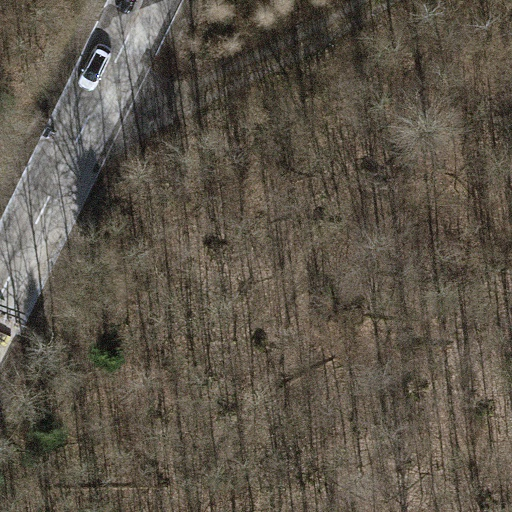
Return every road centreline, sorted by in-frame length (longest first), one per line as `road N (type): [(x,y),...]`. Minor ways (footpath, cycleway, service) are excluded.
road 1 (tertiary): [(0,299),(146,0)]
road 2 (track): [(382,0),(172,105),(90,114)]
